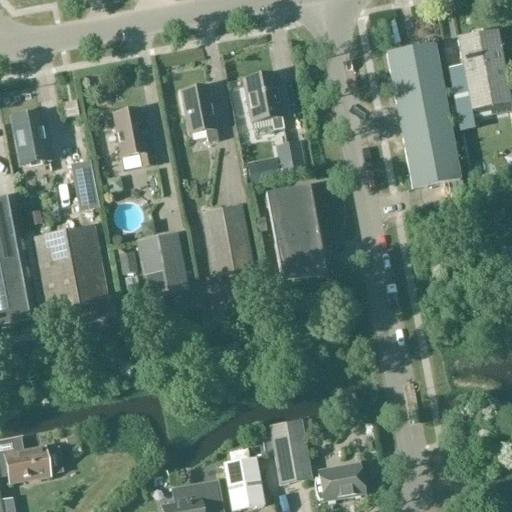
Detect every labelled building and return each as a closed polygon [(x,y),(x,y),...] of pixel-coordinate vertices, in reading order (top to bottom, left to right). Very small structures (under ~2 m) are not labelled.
[(497,35),(457,42),(470,113),(510,106),(497,35)] [(387,56),(400,124),(448,115),(435,47),(387,56)] [(273,134),(284,132),(282,120),(283,120),(275,77),(243,83),(251,126),(271,122),(273,134)] [(188,138),(205,134),(207,145),(218,143),(208,89),(180,94),(188,138)] [(65,121),(78,119),(76,104),(62,106),(65,121)] [(141,170),(154,168),(152,155),(147,156),(139,112),(112,117),(121,161),(139,158),(141,170)] [(20,169),(49,163),(40,116),(33,117),(29,115),(25,114),(21,116),(18,120),(11,121),(20,169)] [(448,115),(400,124),(413,192),(460,183),(448,115)] [(281,181),(305,176),(299,145),(274,149),(281,181)] [(77,187),(80,208),(90,206),(87,186),(77,187)] [(307,192),(267,200),(276,246),(274,246),(282,285),(324,277),(317,238),(315,238),(307,192)] [(0,330),(30,325),(6,200),(0,201),(0,330)] [(213,280),(253,272),(241,209),(201,216),(213,280)] [(49,322),(108,311),(93,231),(34,243),(49,322)] [(148,304),(188,297),(177,237),(136,244),(148,304)] [(301,424),(269,429),(280,488),(311,483),(301,424)] [(0,511),(13,511),(11,501),(0,503),(0,480),(7,479),(8,487),(50,479),(45,450),(3,458),(4,466),(0,466),(0,511)] [(231,511),(245,511),(263,509),(255,462),(223,467),(231,511)] [(319,482),(315,482),(319,503),(322,502),(323,505),(364,497),(359,467),(318,475),(319,482)] [(163,511),(221,511),(217,487),(175,494),(177,507),(163,509),(163,511)]
